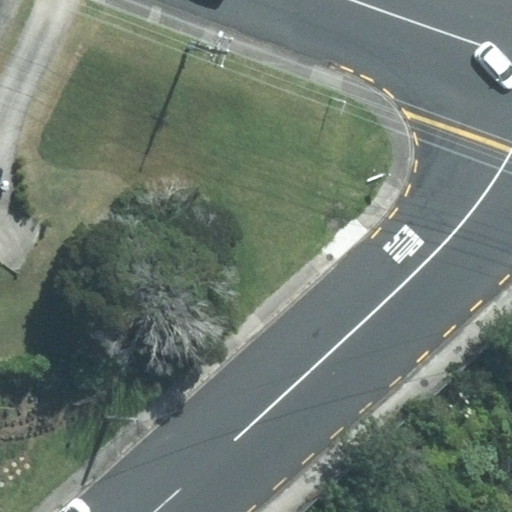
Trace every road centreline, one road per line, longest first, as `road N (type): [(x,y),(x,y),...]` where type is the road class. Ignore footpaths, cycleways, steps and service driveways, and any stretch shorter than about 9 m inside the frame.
road 1 (tertiary): [(154,511),(472,214),(511,162)]
road 2 (secondary): [(511,62),(343,0)]
